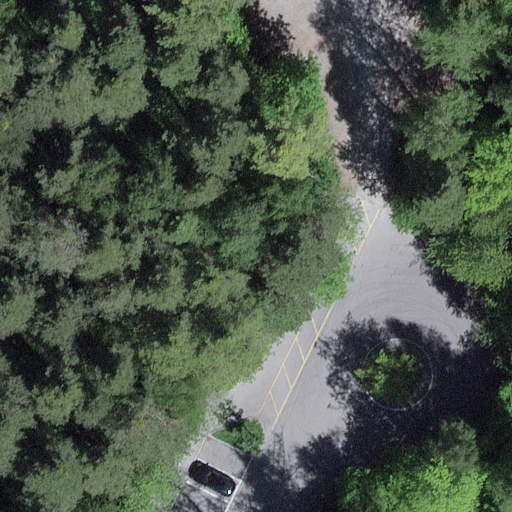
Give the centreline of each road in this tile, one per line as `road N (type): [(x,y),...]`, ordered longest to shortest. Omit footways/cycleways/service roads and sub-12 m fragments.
road 1 (residential): [(340,414),(382,441),(431,432),(461,392),(455,342),(416,310),(368,313),(334,346),(330,392)]
road 2 (track): [(395,0),(415,10),(464,134),(511,208)]
road 3 (track): [(391,307),(389,144)]
road 4 (track): [(389,144),(388,0)]
road 5 (residential): [(340,414),(306,436),(261,511)]
